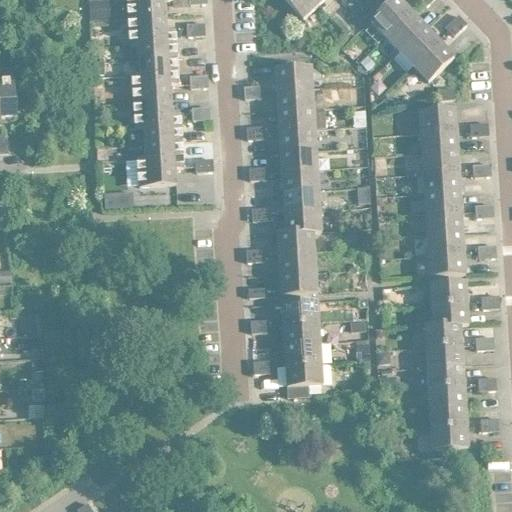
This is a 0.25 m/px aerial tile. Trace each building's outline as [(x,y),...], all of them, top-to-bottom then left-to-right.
[(113,0),(94,0),(95,17),(115,16),(113,0)] [(132,0),(133,15),(170,13),(169,0),(132,0)] [(323,2),(321,0),(291,0),(308,17),(323,2)] [(395,0),(375,19),(390,35),(415,11),(409,5),(410,3),(406,0),(395,0)] [(390,35),(404,49),(430,24),(422,16),(421,17),(415,11),(390,35)] [(171,28),(170,13),(133,15),(135,42),(143,42),(143,41),(157,40),(157,30),(171,29),(171,28)] [(463,13),(456,19),(465,28),(471,21),(463,13)] [(465,28),(456,19),(450,25),(459,34),(465,28)] [(201,33),(200,21),(191,22),(192,34),(201,33)] [(209,21),(200,21),(201,33),(210,33),(209,21)] [(404,49),(418,64),(443,40),(437,34),(438,33),(430,24),(404,49)] [(179,28),(171,28),(171,29),(157,30),(157,40),(143,41),(143,42),(144,57),(181,54),(179,28)] [(443,40),(418,64),(433,79),(459,55),(450,46),(449,47),(443,40)] [(372,53),(366,59),(372,67),(379,61),(372,53)] [(144,57),(145,72),(145,73),(159,72),(160,82),(174,81),(174,82),(182,81),(181,54),(144,57)] [(109,58),(97,58),(97,73),(110,72),(109,58)] [(282,80),(283,88),(317,86),(315,65),(280,67),(280,80),(282,80)] [(137,72),(139,99),(175,97),(174,82),(174,81),(160,82),(159,72),(145,73),(145,72),(137,72)] [(212,72),(203,73),(204,85),(213,85),(212,72)] [(204,85),(203,73),(194,74),(195,86),(204,85)] [(0,77),(0,100),(3,100),(4,114),(5,114),(21,113),(19,77),(0,77)] [(266,83),(257,84),(258,96),(267,95),(266,83)] [(258,96),(257,84),(249,84),(249,96),(258,96)] [(281,97),(282,109),(318,107),(317,86),(283,88),(283,97),(281,97)] [(442,87),(443,98),(459,97),(458,86),(442,87)] [(175,97),(139,99),(140,126),(148,125),(162,124),(162,114),(176,113),(176,112),(175,97)] [(214,104),(205,105),(206,117),(215,117),(214,104)] [(206,117),(205,105),(196,106),(197,118),(206,117)] [(285,120),(285,129),(319,127),(318,107),(282,109),(283,120),(285,120)] [(424,110),(425,131),(459,129),(459,120),(460,120),(460,108),(424,110)] [(148,125),(149,140),(186,138),(184,111),(176,112),(176,113),(162,114),(162,124),(148,125)] [(370,115),(358,115),(359,124),(370,124),(370,115)] [(484,134),(484,121),(475,122),(476,134),(484,134)] [(492,121),(484,121),(484,134),(493,133),(492,121)] [(269,124),(260,125),(261,137),(269,136),(269,124)] [(261,137),(260,125),(251,125),(252,137),(261,137)] [(284,138),(285,150),(321,147),(319,127),(285,129),(286,138),(284,138)] [(425,131),(426,151),(462,149),(461,138),(460,138),(459,129),(425,131)] [(0,133),(0,142),(12,141),(11,133),(0,133)] [(179,165),(180,166),(188,165),(186,138),(149,140),(150,156),(150,157),(164,156),(165,166),(179,165)] [(12,141),(0,142),(0,146),(0,151),(12,150),(12,141)] [(287,161),(288,170),(322,168),(321,147),(285,150),(286,161),(287,161)] [(426,151),(427,172),(462,170),(461,161),(463,161),(462,149),(426,151)] [(390,153),(379,154),(380,166),(386,165),(391,159),(390,153)] [(181,182),(180,166),(179,165),(165,166),(164,156),(150,157),(150,156),(142,156),(144,184),(181,182)] [(217,156),(208,157),(209,169),(218,168),(217,156)] [(209,169),(208,157),(200,157),(200,170),(209,169)] [(487,174),(486,162),(477,163),(478,175),(487,174)] [(495,162),(486,162),(487,174),(496,174),(495,162)] [(263,177),(262,165),(254,166),(254,178),(263,177)] [(271,165),(262,165),(263,177),(272,177),(271,165)] [(287,179),(287,190),(323,188),(322,168),(288,170),(288,178),(287,179)] [(427,172),(429,192),(465,190),(464,178),(462,179),(462,170),(427,172)] [(290,202),(290,211),(325,208),(323,188),(287,190),(288,202),(290,202)] [(110,192),(110,207),(138,205),(138,190),(110,192)] [(429,192),(430,213),(464,210),(464,202),(465,202),(465,190),(429,192)] [(11,198),(3,199),(4,224),(12,224),(11,198)] [(497,202),(489,203),(489,215),(498,215),(497,202)] [(489,215),(489,203),(480,203),(481,216),(489,215)] [(274,205),(265,206),(266,218),(274,218),(274,205)] [(266,218),(265,206),(256,207),(257,219),(266,218)] [(289,219),(290,230),(290,232),(318,230),(326,230),(325,208),(290,211),(291,219),(289,219)] [(430,213),(431,233),(467,231),(466,219),(465,219),(464,210),(430,213)] [(284,243),(285,253),(319,251),(318,230),(290,232),(290,230),(282,230),(283,243),(284,243)] [(431,233),(432,253),(467,251),(466,243),(468,242),(467,231),(431,233)] [(500,243),(491,244),(492,256),(501,255),(500,243)] [(492,256),(491,244),(483,244),(483,256),(492,256)] [(260,259),(260,247),(251,248),(252,260),(260,259)] [(268,247),(260,247),(260,259),(269,259),(268,247)] [(284,261),(285,273),(320,271),(319,251),(285,253),(285,260),(284,261)] [(467,251),(432,253),(434,275),(470,273),(469,260),(467,260),(467,251)] [(15,267),(0,268),(1,281),(16,280),(15,267)] [(320,271),(285,273),(285,284),(287,284),(287,291),(286,291),(286,294),(322,291),(320,271)] [(434,282),(436,303),(470,301),(469,292),(471,292),(470,280),(434,282)] [(253,287),(254,296),(271,295),(271,285),(253,287)] [(503,293),(494,294),(495,306),(504,305),(503,293)] [(495,306),(494,294),(485,294),(486,306),(495,306)] [(372,296),(364,297),(364,305),(372,305),(372,296)] [(288,314),(289,323),(323,320),(322,299),(286,301),(287,314),(288,314)] [(436,303),(437,323),(437,324),(465,322),(473,322),(472,310),(470,310),(470,301),(436,303)] [(44,311),(33,312),(35,332),(45,331),(44,311)] [(272,317),(264,318),(264,330),(273,330),(272,317)] [(264,330),(264,318),(255,318),(256,331),(264,330)] [(370,319),(356,320),(356,330),(370,329),(370,319)] [(288,331),(289,343),(324,341),(323,320),(289,323),(290,331),(288,331)] [(429,324),(430,345),(464,343),(464,333),(465,333),(465,322),(437,324),(437,323),(429,324)] [(45,334),(28,335),(29,347),(46,346),(45,334)] [(497,334),(488,335),(489,347),(498,347),(497,334)] [(489,347),(488,335),(480,335),(481,347),(489,347)] [(374,338),(361,338),(361,357),(374,357),(374,338)] [(291,355),(292,363),(326,361),(324,341),(289,343),(289,355),(291,355)] [(430,345),(431,365),(467,363),(466,351),(465,351),(464,343),(430,345)] [(395,348),(382,349),(383,362),(389,361),(395,355),(395,348)] [(275,358),(266,359),(267,371),(276,370),(275,358)] [(267,371),(266,359),(257,359),(258,371),(267,371)] [(326,361),(292,363),(292,372),(290,372),(291,385),(327,382),(326,361)] [(431,365),(433,386),(467,383),(466,374),(468,374),(467,363),(431,365)] [(400,374),(384,375),(385,389),(401,388),(400,374)] [(500,375),(491,376),(492,388),(501,387),(500,375)] [(492,388),(491,376),(482,376),(483,388),(492,388)] [(433,386),(434,406),(470,404),(469,391),(467,391),(467,383),(433,386)] [(49,386),(37,386),(38,399),(50,398),(49,386)] [(434,406),(435,426),(469,424),(469,415),(470,415),(470,404),(434,406)] [(494,428),(494,416),(485,417),(486,429),(494,428)] [(502,416),(494,416),(494,428),(503,428),(502,416)] [(469,424),(435,426),(436,447),(472,445),(471,432),(470,432),(469,424)] [(401,437),(390,438),(391,450),(402,450),(401,437)] [(82,507),(84,511),(90,511),(97,508),(92,500),(82,507)]
